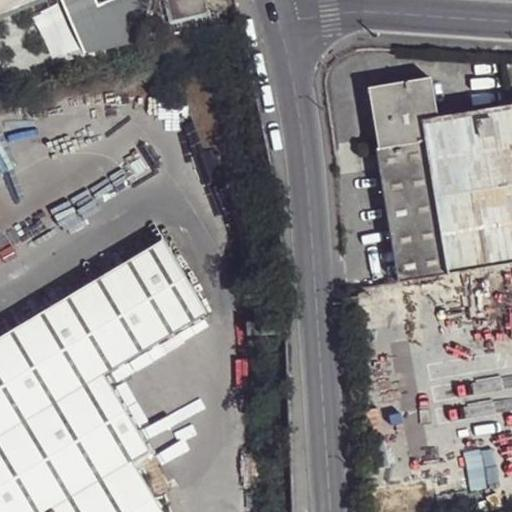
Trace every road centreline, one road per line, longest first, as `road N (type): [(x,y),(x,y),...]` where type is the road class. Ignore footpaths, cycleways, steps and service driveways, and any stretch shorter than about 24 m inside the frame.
road 1 (tertiary): [(275,7),(295,72),(331,511)]
road 2 (unclassified): [(275,7),(511,22)]
